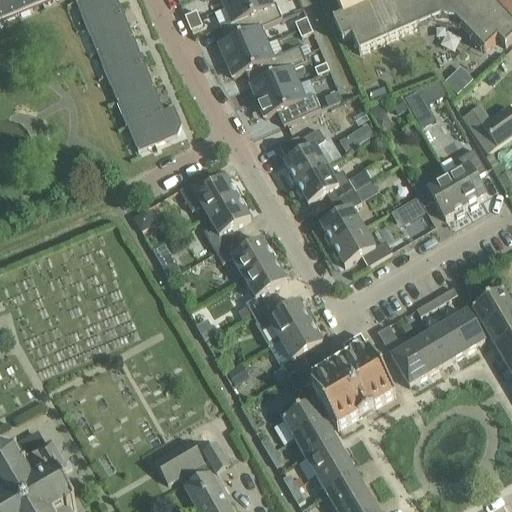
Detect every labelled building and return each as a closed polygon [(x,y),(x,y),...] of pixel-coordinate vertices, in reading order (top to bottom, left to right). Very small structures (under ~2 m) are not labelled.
[(0,0),(0,24),(59,0),(0,0)] [(85,0),(76,4),(84,22),(86,29),(123,13),(117,0),(85,0)] [(219,0),(224,11),(251,0),(219,0)] [(231,27),(223,30),(229,44),(253,33),(248,22),(274,10),(273,8),(270,0),(251,0),(224,11),(231,27)] [(334,23),(343,45),(345,44),(344,44),(353,40),(360,57),(442,21),(457,24),(486,55),(499,42),(505,49),(506,50),(511,44),(511,0),(335,0),(344,19),(335,23),(335,22),(334,23)] [(229,44),(219,48),(226,65),(269,46),(262,31),(283,22),(277,7),(273,8),(274,10),(248,22),(253,33),(229,44)] [(134,38),(123,13),(86,29),(97,54),(134,38)] [(197,14),(186,19),(189,26),(200,21),(197,14)] [(200,21),(189,26),(192,33),(203,29),(200,21)] [(307,21),(296,26),(299,33),(311,28),(307,21)] [(311,28),(299,33),(302,40),(314,35),(311,28)] [(144,63),(134,38),(97,54),(107,79),(144,63)] [(269,46),(226,65),(233,82),(248,75),(253,87),(277,77),(272,65),(276,63),(275,61),(269,46)] [(253,87),(250,88),(257,105),(301,86),(295,72),(308,66),(301,50),(275,61),(276,63),(272,65),(277,77),(253,87)] [(154,88),(144,63),(107,79),(117,104),(154,88)] [(327,66),(315,71),(318,79),(330,74),(327,66)] [(301,86),(257,105),(264,122),(279,116),(285,129),(322,114),(315,98),(307,101),(301,86)] [(165,113),(154,88),(117,104),(128,128),(165,113)] [(436,88),(421,96),(427,108),(442,99),(436,88)] [(339,94),(325,100),(330,110),(343,104),(339,94)] [(400,99),(391,104),(399,117),(408,113),(400,99)] [(382,107),(373,112),(378,122),(388,117),(382,107)] [(489,154),(511,138),(511,109),(490,124),(478,108),(464,118),(489,154)] [(175,109),(165,113),(128,128),(139,154),(178,138),(182,127),(175,109)] [(293,186),(295,184),(297,188),(328,170),(317,151),(326,145),(319,133),(314,135),(297,145),(304,156),(285,167),(291,177),(289,178),(293,186)] [(475,153),(453,165),(451,161),(441,167),(449,181),(467,212),(470,210),(471,212),(479,208),(477,205),(487,200),(476,181),(487,175),(477,158),(475,153)] [(493,157),(487,160),(507,194),(511,191),(511,176),(510,174),(504,177),(493,157)] [(297,188),(299,191),(297,192),(301,200),(303,198),(309,208),(328,197),(334,208),(356,195),(373,185),(367,174),(349,184),(343,174),(334,180),(328,170),(297,188)] [(202,210),(208,220),(239,202),(237,199),(239,197),(235,190),(233,191),(227,182),(209,192),(202,181),(180,194),(193,215),(202,210)] [(467,212),(449,181),(429,192),(424,182),(412,189),(425,211),(436,205),(446,223),(456,218),(457,220),(465,216),(463,213),(467,212)] [(322,229),(327,239),(325,240),(329,248),(332,246),(334,250),(364,232),(353,212),(362,207),(356,195),(334,208),(340,219),(322,229)] [(241,205),(239,202),(208,220),(214,230),(205,236),(217,257),(239,244),(233,233),(251,222),(245,213),(248,211),(243,204),(241,205)] [(143,217),(135,222),(139,228),(146,224),(143,217)] [(363,260),(369,271),(393,257),(386,245),(375,251),(364,232),(334,250),(336,253),(333,255),(337,262),(340,260),(345,270),(363,260)] [(245,255),(239,244),(217,257),(224,268),(233,262),(245,282),(275,264),(273,261),(276,259),(271,252),(269,253),(263,244),(245,255)] [(165,267),(172,280),(182,275),(174,261),(165,267)] [(277,267),(275,264),(245,282),(256,301),(246,307),(248,309),(238,315),(242,323),(252,317),(253,319),(275,306),(269,295),(287,284),(281,275),(284,273),(280,266),(277,267)] [(475,284),(465,290),(472,303),(482,297),(475,284)] [(436,303),(440,310),(459,299),(454,292),(436,303)] [(473,312),(485,330),(511,314),(511,307),(504,294),(500,296),(498,293),(490,298),(492,301),(473,312)] [(436,303),(417,314),(421,321),(440,310),(436,303)] [(281,317),(275,306),(253,319),(260,330),(270,325),(281,344),(312,326),(310,323),(312,321),(308,314),(305,316),(300,306),(281,317)] [(496,349),(511,339),(511,314),(485,330),(496,349)] [(449,326),(467,357),(486,345),(468,315),(449,326)] [(406,321),(400,325),(406,335),(413,331),(406,321)] [(289,381),(291,380),(303,373),(309,370),(311,368),(305,357),(323,347),(318,337),(320,336),(316,328),(314,330),(312,326),(281,344),(292,364),(283,369),(289,381)] [(397,326),(380,336),(386,347),(404,337),(397,326)] [(430,337),(448,368),(467,357),(449,326),(430,337)] [(411,348),(429,379),(448,368),(430,337),(411,348)] [(311,386),(313,390),(313,389),(338,432),(396,398),(361,339),(344,349),(353,366),(321,385),(320,385),(319,385),(309,370),(303,373),(311,386)] [(511,339),(496,349),(507,368),(511,364),(511,339)] [(392,360),(410,390),(429,379),(411,348),(392,360)] [(242,366),(228,375),(236,389),(251,381),(242,366)] [(298,393),(311,386),(303,373),(291,380),(298,393)] [(279,414),(295,442),(326,424),(309,396),(279,414)] [(337,443),(326,424),(295,442),(306,461),(337,443)] [(39,434),(18,446),(26,460),(47,449),(39,434)] [(269,441),(262,445),(269,458),(276,454),(269,441)] [(348,462),(337,443),(306,461),(317,480),(348,462)] [(155,465),(159,470),(169,488),(180,481),(197,511),(231,511),(211,476),(210,476),(205,467),(192,444),(155,465)] [(218,476),(231,469),(218,446),(205,454),(218,476)] [(79,511),(60,480),(70,474),(54,448),(36,459),(38,463),(25,471),(19,460),(6,457),(0,460),(0,511),(79,511)] [(284,467),(276,454),(269,458),(277,471),(284,467)] [(348,462),(317,480),(328,498),(359,480),(348,462)] [(284,482),(291,495),(298,491),(291,478),(284,482)] [(348,511),(370,499),(359,480),(328,498),(336,511),(348,511)] [(306,504),(298,491),(291,495),(299,508),(306,504)] [(377,511),(370,499),(348,511),(377,511)]
